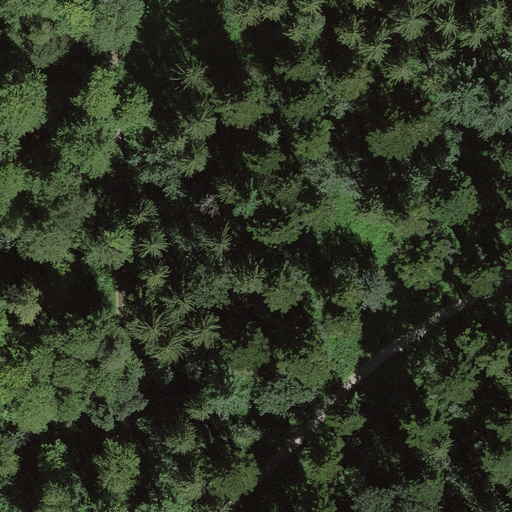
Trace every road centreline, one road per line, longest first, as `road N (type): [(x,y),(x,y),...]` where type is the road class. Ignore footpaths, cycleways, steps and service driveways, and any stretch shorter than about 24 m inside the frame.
road 1 (track): [(136,511),(118,0)]
road 2 (track): [(209,511),(511,277)]
